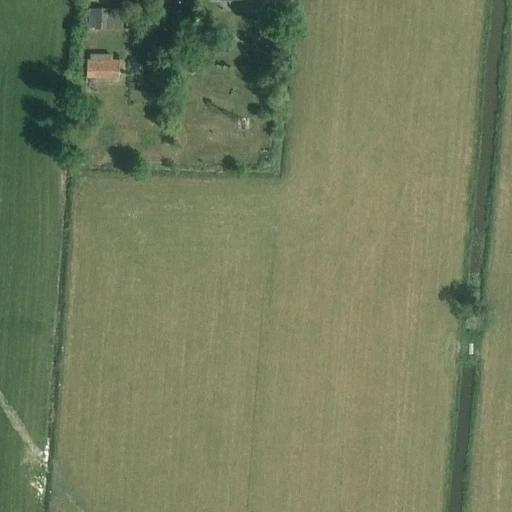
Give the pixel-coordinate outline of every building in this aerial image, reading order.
[(263,17),(264,4),(265,4),(265,0),(215,0),(216,0),(245,3),(244,15),(263,17)] [(173,2),(174,14),(186,13),(185,1),(173,2)] [(94,9),(93,30),(107,30),(108,9),(94,9)] [(170,44),(182,44),(183,25),(172,24),(170,44)] [(87,60),(86,78),(117,78),(118,61),(87,60)]
